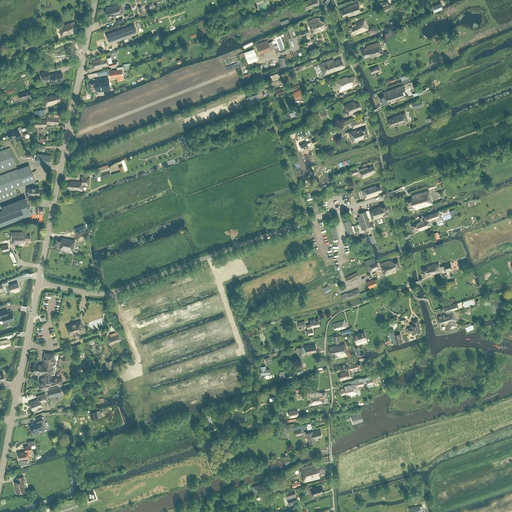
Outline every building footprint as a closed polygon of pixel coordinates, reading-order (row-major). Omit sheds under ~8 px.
[(318,4),(316,0),(312,0),(311,0),(308,0),(302,2),(305,10),(309,8),(309,7),(318,4)] [(362,11),(358,2),(347,6),(345,8),(343,8),(344,10),(340,11),(342,16),(347,14),(348,16),(362,11)] [(124,13),(121,3),(106,8),(107,10),(105,10),(107,16),(113,14),(114,16),(124,13)] [(328,25),(325,18),(320,20),(320,18),(317,17),(307,21),(312,34),(322,30),(323,28),(323,27),(328,25)] [(368,29),(364,19),(352,25),(352,24),(347,26),(350,34),(352,33),(353,35),(358,33),(368,29)] [(77,23),(72,24),(72,22),(59,26),(62,36),(75,32),(74,28),(78,28),(77,23)] [(105,34),(109,44),(118,41),(118,40),(137,33),(134,24),(114,31),(105,34)] [(399,34),(397,29),(384,34),(386,39),(399,34)] [(260,54),(270,50),(267,40),(256,44),(260,54)] [(373,57),(383,53),(379,42),(366,46),(366,48),(361,49),(364,57),(369,56),(373,57)] [(248,65),(258,61),(254,50),(244,54),(248,65)] [(93,61),(94,67),(108,64),(106,57),(97,59),(97,60),(93,61)] [(344,67),(341,58),(334,61),(332,58),(330,59),(319,63),(323,75),(344,67)] [(109,77),(116,76),(117,80),(123,79),(122,75),(121,69),(108,71),(109,77)] [(48,71),(41,73),(42,80),(49,78),(51,84),(62,81),(61,79),(63,78),(62,73),(57,74),(57,72),(49,74),(48,71)] [(357,84),(354,76),(350,77),(345,77),(335,81),(339,91),(340,90),(340,91),(357,84)] [(108,89),(106,77),(97,79),(94,80),(94,82),(89,82),(91,91),(96,90),(101,90),(108,89)] [(287,85),(281,88),(281,87),(275,89),(277,95),(284,92),(284,93),(289,91),(299,87),(297,81),(287,85)] [(407,97),(403,85),(387,91),(383,92),(384,95),(379,97),(381,105),(387,103),(399,99),(399,100),(407,97)] [(426,88),(412,93),(413,96),(421,93),(427,91),(426,88)] [(292,92),(295,100),(303,96),(300,89),(292,92)] [(18,94),(20,99),(20,101),(29,99),(28,96),(32,95),(30,90),(18,94)] [(315,97),(313,91),(306,94),(308,100),(315,97)] [(59,94),(54,96),(54,94),(43,97),(45,106),(59,102),(58,100),(60,100),(59,94)] [(421,100),(412,103),(414,109),(423,106),(421,100)] [(361,108),(359,102),(355,104),(353,101),(344,105),(348,115),(358,111),(357,109),(361,108)] [(321,116),(322,119),(327,117),(328,116),(325,108),(322,109),(318,110),(321,116)] [(33,111),(35,117),(45,114),(44,109),(41,109),(33,111)] [(408,121),(404,112),(393,116),(393,117),(388,119),(390,126),(396,124),(396,125),(408,121)] [(33,121),(33,127),(46,126),(46,124),(49,124),(50,123),(50,125),(55,126),(55,123),(58,123),(58,118),(48,117),(48,120),(36,120),(36,121),(33,121)] [(356,126),(358,126),(366,123),(364,119),(362,120),(361,118),(354,120),(350,122),(352,128),(356,126)] [(29,134),(30,133),(28,126),(21,129),(24,135),(25,135),(25,137),(27,138),(29,137),(29,136),(29,134)] [(348,131),(352,141),(368,135),(365,126),(348,131)] [(9,147),(0,150),(0,169),(16,164),(9,147)] [(36,155),(35,163),(50,165),(50,164),(51,155),(37,153),(36,155)] [(0,200),(15,195),(13,189),(35,180),(29,164),(0,175),(0,200)] [(98,168),(101,178),(111,175),(107,165),(98,168)] [(375,171),(373,165),(367,168),(366,166),(359,169),(362,178),(373,173),(372,172),(375,171)] [(83,184),(88,185),(89,177),(81,176),(80,182),(71,181),(71,183),(67,182),(66,188),(70,188),(69,189),(82,190),(83,184)] [(382,191),(380,185),(376,187),(375,185),(361,190),(364,199),(378,194),(377,192),(382,191)] [(432,204),(428,190),(414,194),(411,197),(412,198),(406,200),(408,209),(414,207),(415,209),(432,204)] [(0,206),(0,221),(30,211),(30,210),(25,197),(0,206)] [(383,215),(383,216),(388,214),(385,204),(380,206),(358,213),(359,216),(357,217),(359,221),(362,220),(361,217),(367,216),(367,218),(371,217),(371,219),(383,215)] [(428,220),(440,216),(438,211),(424,217),(425,220),(411,225),(414,232),(430,226),(428,220)] [(362,220),(359,221),(362,230),(366,229),(366,230),(374,227),(371,219),(371,217),(367,218),(367,216),(361,217),(362,220)] [(30,235),(26,235),(26,233),(23,232),(11,232),(11,242),(28,243),(28,240),(30,240),(30,235)] [(73,249),(74,249),(75,240),(62,237),(61,239),(56,238),(54,247),(63,249),(62,250),(72,252),(73,249)] [(1,245),(2,252),(9,250),(8,244),(1,245)] [(374,258),(364,262),(368,272),(378,267),(374,258)] [(400,267),(398,260),(392,262),(392,260),(389,261),(389,260),(381,263),(384,275),(387,274),(396,271),(395,269),(400,267)] [(444,271),(449,269),(452,269),(450,262),(442,264),(444,271)] [(441,271),(438,263),(432,264),(432,265),(427,266),(427,268),(422,269),(423,275),(441,271)] [(357,272),(345,278),(347,282),(359,277),(357,272)] [(376,285),(374,278),(366,281),(369,288),(376,285)] [(6,289),(7,290),(10,288),(11,291),(13,290),(14,292),(19,290),(19,288),(20,288),(17,282),(9,285),(7,281),(1,283),(4,289),(6,289)] [(348,298),(359,294),(360,293),(358,289),(357,288),(347,293),(346,293),(341,295),(343,300),(348,298)] [(457,302),(444,307),(445,312),(446,312),(447,314),(444,315),(443,316),(443,315),(438,317),(440,324),(444,323),(444,324),(448,323),(449,327),(456,325),(454,321),(455,320),(452,310),(458,308),(457,302)] [(128,309),(123,311),(127,321),(132,320),(128,309)] [(12,311),(5,314),(4,310),(0,310),(0,317),(2,317),(3,323),(14,320),(12,311)] [(306,324),(307,328),(308,334),(313,334),(312,326),(319,325),(318,319),(315,320),(315,319),(309,320),(310,324),(306,324)] [(412,332),(412,334),(420,332),(417,319),(412,321),(413,324),(410,325),(411,327),(407,328),(408,333),(412,332)] [(345,327),(344,321),(332,324),(334,329),(337,328),(338,329),(345,327)] [(72,325),(68,326),(70,334),(73,333),(75,338),(79,336),(78,332),(82,331),(80,327),(82,326),(81,322),(79,322),(72,324),(72,325)] [(470,322),(464,325),(466,332),(474,329),(473,327),(474,327),(475,323),(471,325),(470,322)] [(366,339),(364,331),(353,335),(355,342),(366,339)] [(393,332),(390,333),(393,345),(402,342),(400,333),(394,335),(393,332)] [(107,339),(110,345),(121,340),(118,334),(107,339)] [(316,351),(315,345),(310,346),(310,344),(305,345),(306,353),(316,351)] [(347,355),(345,344),(339,344),(332,346),(333,346),(329,347),(330,354),(333,354),(333,357),(338,357),(347,355)] [(355,347),(357,355),(358,357),(364,355),(363,352),(360,353),(358,346),(355,347)] [(37,374),(42,375),(41,381),(40,381),(40,384),(40,388),(47,389),(47,388),(49,388),(62,384),(61,377),(54,376),(55,365),(53,365),(55,354),(45,352),(44,356),(43,356),(43,360),(44,360),(43,364),(33,363),(32,372),(38,372),(37,374)] [(105,361),(107,369),(114,367),(113,359),(105,361)] [(338,375),(338,376),(340,380),(344,379),(352,377),(350,369),(357,368),(358,370),(361,369),(361,367),(360,362),(358,363),(358,364),(353,365),(346,366),(347,371),(340,373),(341,374),(338,375)] [(260,369),(260,375),(270,374),(269,368),(265,369),(265,365),(259,366),(260,369)] [(357,393),(355,384),(344,386),(344,388),(340,389),(341,394),(345,393),(346,395),(357,393)] [(47,391),(49,396),(49,398),(59,396),(58,394),(61,393),(60,387),(55,388),(47,391)] [(306,394),(307,399),(309,399),(310,402),(308,403),(309,405),(318,403),(318,400),(321,400),(322,403),(327,402),(325,391),(320,392),(320,394),(318,394),(318,392),(306,394)] [(29,402),(32,410),(37,408),(38,410),(43,408),(41,402),(47,400),(45,393),(36,396),(37,399),(29,402)] [(288,411),(289,418),(298,416),(297,409),(288,411)] [(90,412),(91,419),(98,418),(97,411),(90,412)] [(43,420),(42,416),(35,419),(37,422),(29,425),(32,433),(33,433),(34,434),(35,435),(39,434),(39,432),(39,430),(44,428),(44,429),(47,427),(44,419),(43,420)] [(316,441),(315,438),(322,436),(320,429),(313,431),(306,433),(309,443),(316,441)] [(32,450),(31,445),(24,446),(25,451),(18,452),(19,459),(29,458),(29,451),(32,450)] [(324,473),(322,464),(316,465),(316,463),(300,467),(303,482),(319,478),(319,474),(324,473)] [(24,480),(23,476),(17,477),(17,481),(14,482),(17,493),(25,491),(23,480),(24,480)] [(252,487),(255,494),(264,491),(262,484),(252,487)] [(323,492),(321,485),(310,489),(313,495),(323,492)] [(296,496),(294,490),(285,493),(287,499),(290,498),(296,496)] [(287,499),(288,504),(297,501),(296,496),(290,498),(287,499)]
